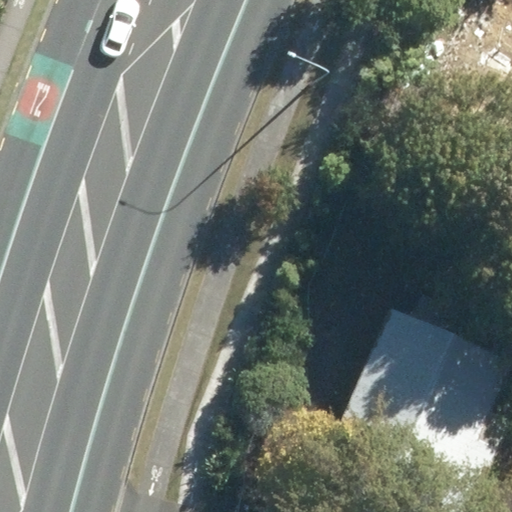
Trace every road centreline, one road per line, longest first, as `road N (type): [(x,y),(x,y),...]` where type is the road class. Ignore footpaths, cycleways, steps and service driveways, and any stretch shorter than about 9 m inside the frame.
road 1 (primary): [(241,0),(70,511)]
road 2 (primary): [(0,289),(98,0)]
